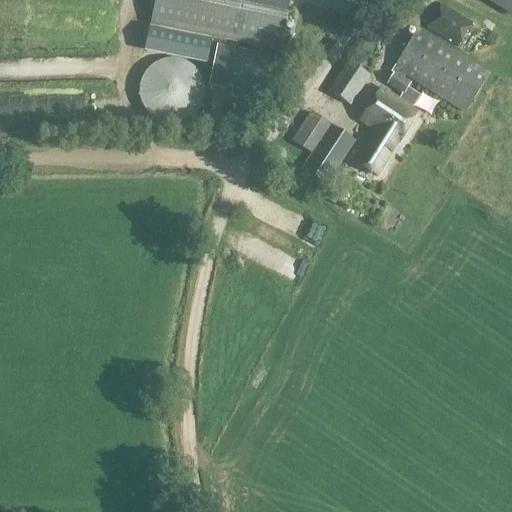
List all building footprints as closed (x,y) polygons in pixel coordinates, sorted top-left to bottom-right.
[(155,0),(151,26),(279,52),(289,0),(155,0)] [(511,0),(479,0),(511,19),(511,0)] [(472,24),(441,4),(426,29),(457,48),(472,24)] [(151,30),(146,51),(207,63),(211,43),(151,30)] [(417,30),(390,73),(394,75),(387,86),(404,96),(411,84),(403,79),(404,77),(465,115),(490,75),(417,30)] [(279,58),(221,46),(212,86),(271,98),(279,58)] [(151,111),(158,119),(169,124),(180,125),(191,122),(200,115),(207,106),(210,95),(209,84),(204,74),(196,66),(186,61),(175,60),(164,63),(154,69),(148,79),(145,89),(146,101),(151,111)] [(370,77),(347,63),(328,92),(350,107),(370,77)] [(361,122),(378,133),(357,165),(377,177),(417,114),(381,91),(361,122)] [(312,154),(302,169),(326,185),(356,141),(312,112),(292,141),(312,154)] [(291,280),(298,267),(242,237),(234,251),(291,280)] [(255,291),(246,308),(275,322),(283,305),(255,291)]
